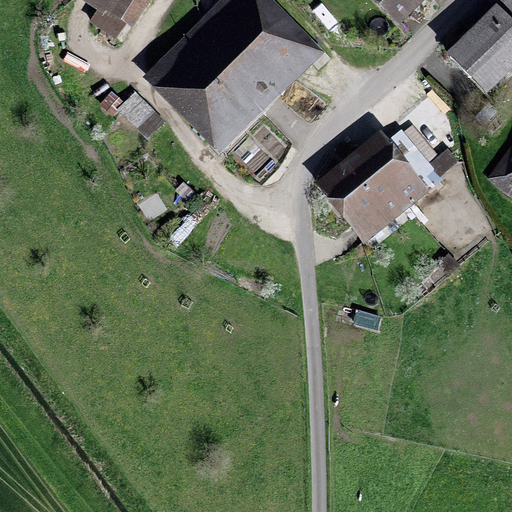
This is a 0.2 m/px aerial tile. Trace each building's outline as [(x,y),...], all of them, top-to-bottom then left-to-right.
[(96,0),(123,18),(134,0),(96,0)] [(218,38),(169,86),(217,134),(309,43),(266,0),(228,0),(205,24),(218,38)] [(378,0),(400,21),(420,0),(378,0)] [(511,0),(497,0),(494,3),(511,20),(511,0)] [(485,93),(511,66),(511,27),(496,12),(450,58),(485,93)] [(399,139),(388,148),(428,196),(443,184),(439,181),(458,167),(446,156),(429,169),(399,139)] [(368,236),(423,191),(385,145),(367,159),(361,151),(317,186),(350,227),(357,221),(368,236)] [(511,164),(510,168),(511,174),(500,167),(491,179),(497,187),(511,197),(511,164)]
